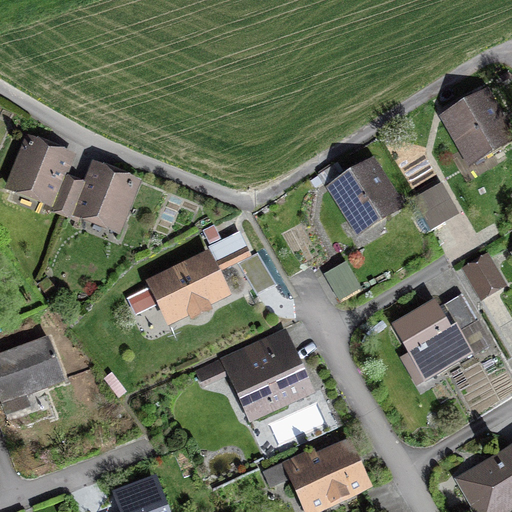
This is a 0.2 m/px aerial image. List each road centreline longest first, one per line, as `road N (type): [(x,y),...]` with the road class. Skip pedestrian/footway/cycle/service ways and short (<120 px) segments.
road 1 (unclassified): [(0,84),(95,139),(252,208),(431,88),(511,45)]
road 2 (unclassified): [(303,297),(419,511)]
